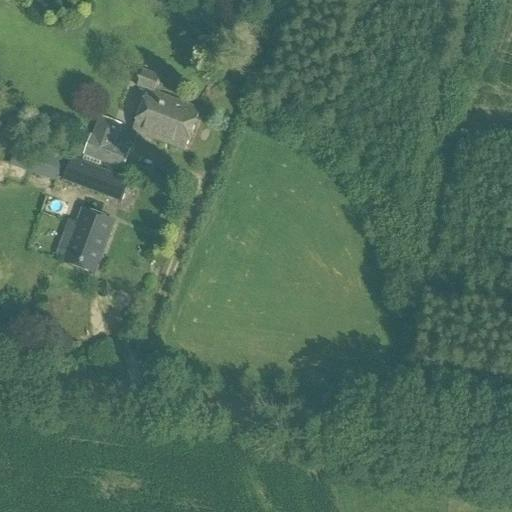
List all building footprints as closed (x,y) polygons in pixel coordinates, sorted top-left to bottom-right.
[(186,151),(201,108),(154,92),(160,77),(142,70),(136,88),(148,92),(133,132),(186,151)] [(115,144),(122,126),(100,117),(93,136),(91,135),(83,155),(122,170),(130,150),(115,144)] [(11,162),(57,178),(64,156),(19,139),(11,162)] [(130,180),(71,158),(63,181),(121,203),(130,180)] [(95,275),(114,222),(83,210),(78,224),(70,221),(64,238),(72,241),(64,263),(95,275)]
